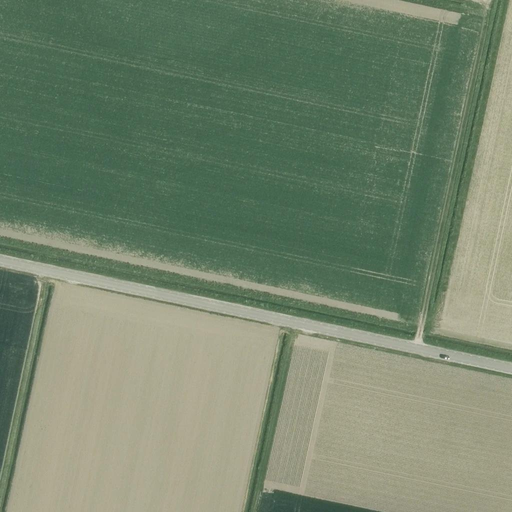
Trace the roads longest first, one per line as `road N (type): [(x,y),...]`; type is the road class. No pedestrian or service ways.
road 1 (unclassified): [(511,369),(0,261)]
road 2 (track): [(416,349),(489,4),(466,0)]
